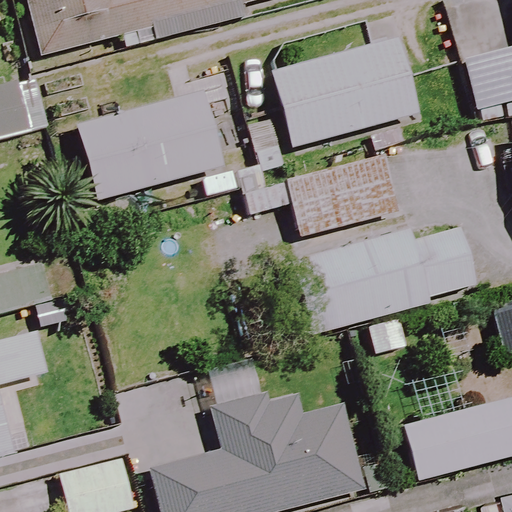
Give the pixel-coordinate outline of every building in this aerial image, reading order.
[(17,0),(35,64),(121,41),(124,52),(237,22),(234,13),(282,0),(17,0)] [(511,0),(509,0),(511,11),(511,53),(457,67),(470,118),(511,107),(511,0)] [(360,136),(366,158),(402,148),(396,126),(412,121),(391,46),(266,80),(287,156),(360,136)] [(0,145),(24,139),(23,132),(41,127),(33,96),(15,100),(12,89),(0,92),(0,145)] [(216,174),(196,99),(70,133),(90,208),(216,174)] [(263,127),(243,134),(259,177),(279,170),(263,127)] [(252,177),(235,182),(244,221),(285,211),(293,243),(402,216),(388,159),(256,191),(252,177)] [(402,250),(396,227),(346,240),(349,251),(284,269),(304,343),(470,297),(453,236),(402,250)] [(0,280),(0,320),(42,310),(33,273),(0,280)] [(511,308),(485,316),(497,363),(511,359),(511,308)] [(398,328),(359,336),(365,365),(404,356),(398,328)] [(0,390),(42,381),(31,338),(0,345),(0,464),(7,462),(0,432),(0,390)] [(292,424),(280,370),(195,389),(212,459),(144,476),(153,511),(299,511),(359,497),(338,413),(292,424)] [(511,461),(511,401),(398,431),(412,487),(511,461)] [(126,511),(117,468),(55,481),(61,511),(126,511)]
